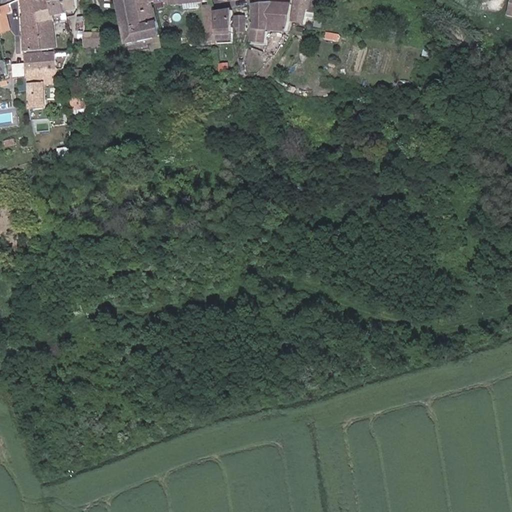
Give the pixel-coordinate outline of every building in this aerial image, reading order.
[(51,6),(49,0),(22,0),(24,9),(39,7),(51,6)] [(64,10),(62,0),(49,0),(51,6),(52,15),(65,14),(64,10)] [(76,8),(75,0),(62,0),(64,10),(76,8)] [(154,1),(153,0),(117,0),(125,43),(158,37),(151,1),(154,1)] [(182,4),(181,0),(168,0),(169,2),(169,9),(182,9),(182,4)] [(295,0),(293,23),(306,24),(307,11),(309,11),(310,0),(295,0)] [(310,0),(309,11),(319,12),(321,3),(321,0),(310,0)] [(270,29),(271,4),(255,4),(251,5),(251,28),(270,29)] [(288,26),(291,5),(271,4),(270,29),(269,32),(287,33),(288,26)] [(39,7),(44,49),(53,48),(50,23),(53,23),(53,21),(52,15),(51,6),(39,7)] [(28,51),(44,49),(39,7),(24,9),(25,16),(23,17),(28,51)] [(212,13),(212,7),(203,7),(207,41),(211,40),(211,47),(215,47),(212,13)] [(231,46),(231,11),(212,13),(215,47),(231,46)] [(85,47),(94,46),(101,46),(101,32),(85,32),(85,47)] [(29,54),(32,74),(58,72),(56,53),(29,54)] [(34,88),(35,113),(48,113),(48,89),(60,88),(58,72),(32,74),(34,88)] [(71,86),(70,98),(83,98),(83,86),(71,86)] [(75,99),(75,116),(88,116),(88,99),(75,99)] [(14,113),(0,113),(0,122),(15,122),(14,113)]
